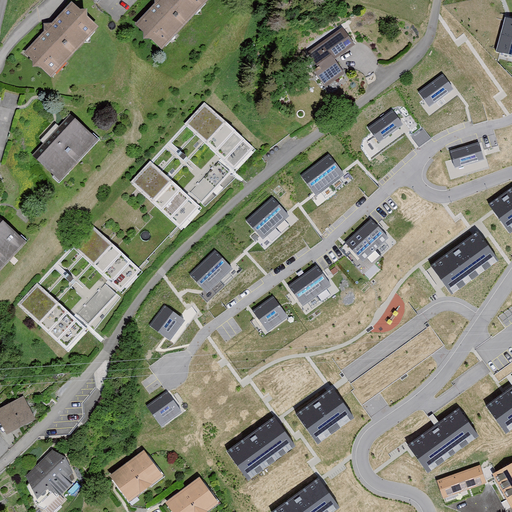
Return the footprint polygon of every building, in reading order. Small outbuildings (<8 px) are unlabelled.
[(206,2),(203,0),(155,0),(131,26),(159,52),(206,2)] [(80,10),(72,2),(52,23),(43,24),(44,32),(24,53),(32,60),(33,68),(40,67),(51,78),(99,27),(87,16),(87,10),(80,10)] [(511,19),(506,18),(501,34),(511,36),(511,19)] [(338,25),(303,50),(317,69),(352,44),(338,25)] [(511,36),(501,34),(497,50),(511,54),(511,36)] [(443,75),(418,93),(428,107),(453,89),(443,75)] [(205,102),(185,123),(235,169),(254,148),(205,102)] [(393,111),(369,129),(379,143),(403,125),(393,111)] [(98,141),(75,119),(37,160),(60,182),(98,141)] [(480,143),(451,152),(455,168),(485,160),(480,143)] [(330,154),(315,165),(329,183),(344,172),(330,154)] [(151,161),(131,182),(180,228),(200,207),(151,161)] [(315,165),(301,176),(314,194),(329,183),(315,165)] [(511,187),(489,204),(511,234),(511,232),(511,187)] [(273,198),(260,210),(275,227),(288,215),(273,198)] [(260,210),(247,222),(262,239),(275,227),(260,210)] [(372,219),(359,232),(375,249),(388,237),(372,219)] [(0,271),(27,242),(3,221),(0,224),(0,271)] [(91,225),(71,247),(120,291),(140,270),(91,225)] [(359,232),(346,244),(362,261),(375,249),(359,232)] [(479,232),(431,267),(450,293),(498,258),(479,232)] [(217,251),(203,263),(220,281),(233,269),(217,251)] [(203,263),(190,275),(207,293),(220,281),(203,263)] [(317,296),(332,285),(317,265),(302,275),(317,296)] [(303,306),(317,296),(302,275),(288,286),(303,306)] [(37,283),(17,305),(66,350),(86,328),(37,283)] [(273,297),(252,313),(267,333),(288,318),(273,297)] [(165,306),(150,326),(169,341),(185,322),(165,306)] [(511,385),(484,406),(505,433),(511,428),(511,385)] [(295,413),(318,444),(355,419),(332,387),(295,413)] [(168,393),(147,408),(161,427),(182,412),(168,393)] [(23,396),(0,408),(0,421),(7,435),(36,419),(23,396)] [(459,408),(407,445),(428,474),(480,436),(459,408)] [(227,451),(248,481),(296,447),(275,417),(227,451)] [(65,456),(54,450),(26,476),(37,500),(48,490),(60,496),(74,483),(73,473),(65,456)] [(109,476),(129,502),(164,477),(144,450),(109,476)] [(511,462),(491,474),(511,509),(511,462)] [(481,465),(437,481),(443,499),(488,482),(481,465)] [(165,503),(171,511),(207,511),(219,503),(200,477),(165,503)] [(274,511),(333,511),(340,507),(319,479),(274,511)]
